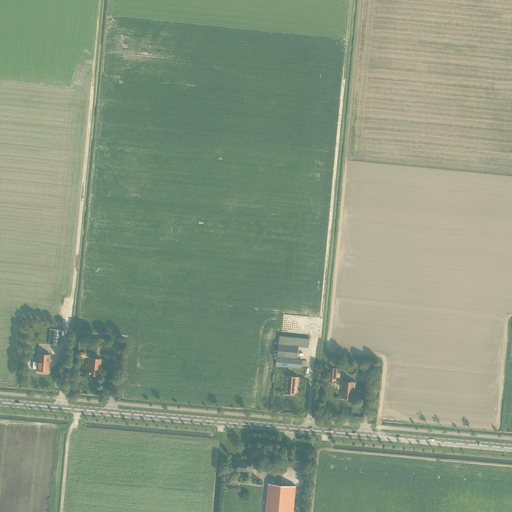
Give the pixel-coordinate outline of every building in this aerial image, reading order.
[(51,345),(60,346),(61,330),(52,329),(51,345)] [(279,336),(277,357),(297,359),(299,346),(300,338),(281,336),(279,336)] [(36,370),(48,371),(50,355),(38,353),(36,370)] [(88,375),(99,376),(101,359),(89,358),(88,375)] [(277,358),(277,366),(289,367),(298,368),(299,360),(277,358)] [(329,382),(336,382),(337,368),(330,367),(329,382)] [(285,393),(297,394),(298,377),(286,376),(285,393)] [(341,398),(353,399),(355,382),(343,381),(341,398)] [(247,462),(237,462),(237,471),(247,471),(247,468),(252,468),(252,464),(247,463),(247,462)] [(268,483),(265,511),(293,511),(296,486),(268,483)]
